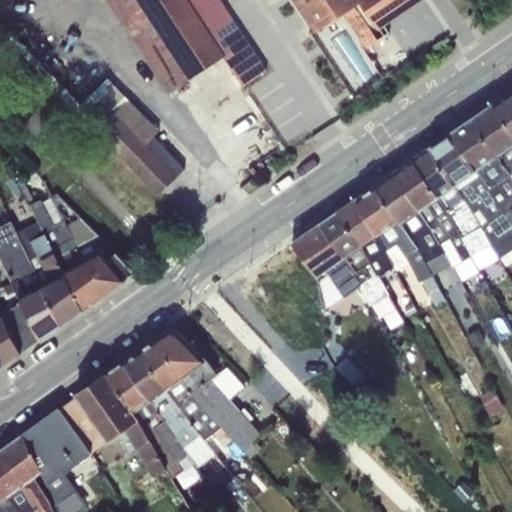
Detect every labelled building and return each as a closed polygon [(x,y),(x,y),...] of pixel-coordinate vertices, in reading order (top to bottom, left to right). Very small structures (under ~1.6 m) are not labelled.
[(108,0),(170,92),(225,55),(248,40),(220,0),(108,0)] [(266,68),(248,40),(225,55),(244,83),(266,68)] [(511,93),(511,92),(495,104),(511,128),(511,93)] [(511,128),(495,104),(472,119),(499,155),(511,146),(511,128)] [(116,110),(95,130),(158,195),(186,168),(137,118),(131,125),(116,110)] [(472,119),(450,134),(478,170),(499,155),(472,119)] [(450,134),(429,147),(456,184),(478,170),(450,134)] [(511,174),(511,175),(511,146),(499,155),(511,174)] [(429,147),(413,159),(438,196),(455,185),(456,184),(429,147)] [(505,212),(511,208),(511,175),(511,174),(499,155),(478,170),(492,190),(505,212)] [(413,159),(394,172),(420,209),(438,197),(438,196),(413,159)] [(481,226),(491,244),(499,258),(511,249),(511,208),(505,212),(492,190),(478,170),(456,184),(455,185),(465,199),(475,215),(481,226)] [(394,172),(377,184),(398,219),(401,222),(420,209),(394,172)] [(377,184),(356,199),(377,234),(378,233),(398,219),(377,184)] [(438,197),(471,255),(491,244),(481,226),(475,215),(465,199),(455,185),(438,196),(438,197)] [(36,216),(39,222),(45,233),(47,232),(65,270),(84,260),(103,249),(128,279),(137,272),(99,235),(77,245),(64,219),(56,223),(42,198),(30,204),(24,191),(6,200),(17,225),(36,216)] [(75,210),(58,192),(46,196),(54,214),(60,211),(63,217),(75,210)] [(471,255),(438,197),(420,209),(432,226),(441,243),(451,238),(462,259),(471,255)] [(356,199),(339,210),(362,244),(377,234),(356,199)] [(432,226),(420,209),(401,222),(419,247),(427,262),(429,261),(445,291),(456,285),(448,269),(443,272),(436,258),(446,252),(441,243),(432,226)] [(339,210),(320,223),(345,256),(362,244),(339,210)] [(0,256),(20,296),(43,283),(18,232),(12,219),(0,225),(0,256)] [(398,219),(378,233),(386,250),(398,242),(407,255),(420,281),(423,279),(441,314),(451,309),(427,262),(419,247),(401,222),(398,219)] [(18,232),(43,283),(52,278),(31,241),(45,233),(39,222),(18,232)] [(320,223),(292,243),(317,276),(320,274),(345,256),(320,223)] [(47,232),(45,233),(31,241),(52,278),(65,270),(47,232)] [(386,250),(378,233),(377,234),(362,244),(379,274),(395,267),(386,250)] [(453,265),(462,259),(451,238),(441,243),(446,252),(436,258),(443,272),(448,269),(453,265)] [(379,274),(362,244),(345,256),(320,274),(329,273),(345,297),(361,286),(370,304),(389,294),(379,274)] [(103,249),(84,260),(104,295),(128,279),(103,249)] [(84,260),(65,270),(85,309),(104,295),(84,260)] [(52,278),(43,283),(63,325),(85,309),(65,270),(52,278)] [(23,302),(42,339),(63,325),(43,283),(20,296),(23,302)] [(4,315),(22,352),(42,339),(23,302),(1,311),(4,315)] [(0,317),(0,363),(2,367),(22,352),(4,315),(0,317)] [(160,335),(188,373),(208,359),(179,329),(168,329),(160,335)] [(140,349),(168,388),(188,373),(160,335),(140,349)] [(168,388),(140,349),(124,361),(152,400),(167,388),(168,388)] [(351,351),(335,368),(360,390),(376,373),(351,351)] [(219,373),(208,359),(188,373),(168,388),(167,388),(206,438),(214,432),(225,446),(233,437),(251,458),(262,447),(255,439),(262,433),(231,398),(245,386),(228,366),(219,373)] [(152,400),(124,361),(107,372),(135,412),(152,400)] [(77,393),(109,441),(119,433),(140,418),(135,412),(107,372),(77,393)] [(494,387),(480,394),(490,415),(505,408),(494,387)] [(167,388),(152,400),(189,455),(198,467),(217,453),(206,438),(167,388)] [(109,441),(77,393),(60,406),(92,452),(109,441)] [(189,455),(152,400),(135,412),(140,418),(173,477),(185,470),(179,461),(189,455)] [(92,452),(60,406),(23,432),(43,469),(49,484),(65,472),(92,452)] [(140,418),(119,433),(130,452),(138,448),(153,475),(123,492),(135,511),(140,511),(180,489),(173,477),(140,418)] [(43,469),(23,432),(3,448),(27,480),(35,475),(43,469)] [(27,480),(3,448),(0,449),(0,483),(9,494),(27,480)] [(65,472),(49,484),(59,503),(61,511),(79,511),(88,507),(65,472)] [(27,480),(9,494),(20,511),(52,511),(54,511),(50,498),(35,475),(27,480)] [(457,491),(466,501),(476,494),(469,482),(457,491)] [(0,500),(9,494),(0,483),(0,500)] [(20,511),(9,494),(0,500),(0,511),(20,511)]
